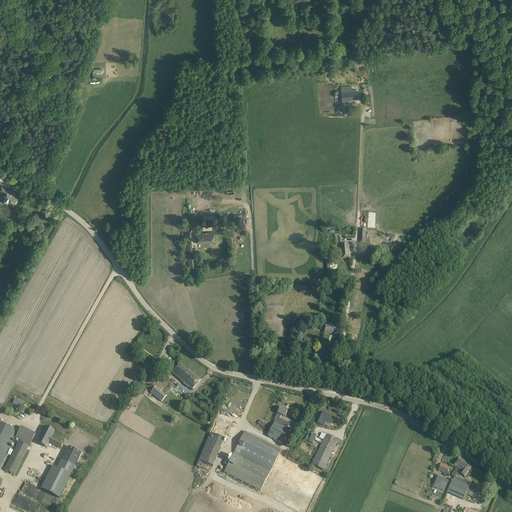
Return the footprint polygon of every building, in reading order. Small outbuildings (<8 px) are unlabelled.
[(352,91),(351,87),(342,87),(342,103),(348,103),(348,99),(357,99),(357,91),(352,91)] [(8,190),(4,187),(1,192),(5,195),(1,202),(7,205),(10,201),(15,204),(19,197),(8,190)] [(17,223),(20,218),(13,214),(10,218),(17,223)] [(214,243),(214,233),(197,234),(197,244),(214,243)] [(349,259),(348,245),(340,245),(341,260),(349,259)] [(198,279),(196,258),(188,259),(190,280),(198,279)] [(339,336),(339,326),(335,325),(335,326),(325,326),(324,333),(335,334),(335,335),(339,336)] [(328,343),(324,343),(322,351),(319,350),(318,360),(325,362),(328,343)] [(355,355),(346,355),(346,363),(350,363),(350,361),(355,361),(355,355)] [(172,371),(193,389),(201,379),(180,361),(172,371)] [(166,369),(160,376),(165,379),(170,373),(166,369)] [(151,393),(161,402),(167,396),(156,387),(151,393)] [(130,399),(124,408),(129,410),(135,401),(130,399)] [(282,444),(292,425),(280,419),(282,415),(284,417),(287,411),(280,407),(274,420),(275,421),(267,436),(282,444)] [(324,425),(329,428),(330,425),(331,425),(334,419),(322,413),(317,423),(324,426),(324,425)] [(0,466),(17,432),(0,422),(0,466)] [(46,448),(49,442),(60,448),(62,444),(51,438),(54,431),(46,427),(37,443),(46,448)] [(200,428),(198,436),(204,438),(206,431),(200,428)] [(261,490),(270,471),(281,451),(245,432),(234,453),(225,471),(261,490)] [(199,461),(213,467),(224,439),(210,433),(199,461)] [(326,435),(311,465),(323,470),(336,445),(337,445),(339,441),(326,435)] [(14,475),(28,447),(19,442),(4,470),(14,475)] [(465,462),(460,458),(454,467),(459,471),(465,464),(464,463),(465,462)] [(59,498),(75,467),(61,460),(57,468),(52,466),(41,489),(59,498)] [(465,477),(472,467),(465,462),(464,463),(465,464),(459,471),(460,471),(459,473),(465,477)] [(447,474),(450,468),(441,464),(438,470),(447,474)] [(448,482),(438,477),(434,487),(444,492),(448,482)] [(466,494),(477,499),(480,494),(481,492),(474,488),(473,490),(468,488),(470,483),(455,477),(453,480),(447,493),(463,500),(466,494)] [(48,511),(33,503),(30,508),(36,511),(48,511)]
